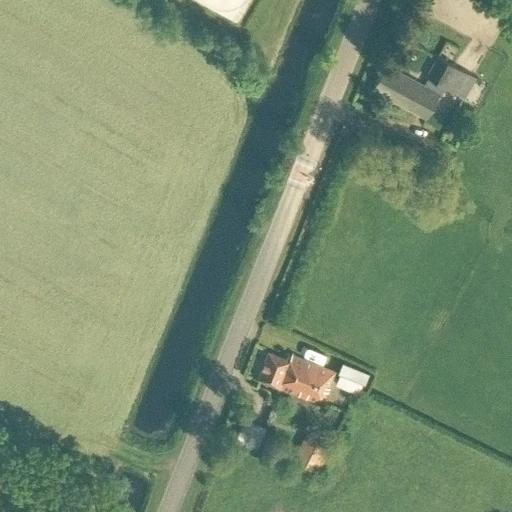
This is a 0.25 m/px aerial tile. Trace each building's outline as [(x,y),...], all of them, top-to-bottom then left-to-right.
[(428,76),(424,84),(390,66),(388,71),(385,69),(377,84),(380,86),(378,90),(426,116),(442,84),(465,96),(476,75),(437,54),(425,75),(428,76)] [(278,385),(320,401),(333,369),(291,352),(289,358),(267,350),(257,376),(278,385)] [(341,359),(336,370),(363,381),(368,370),(341,359)] [(213,422),(203,441),(224,452),(234,433),(213,422)] [(293,458),(316,469),(327,446),(304,435),(293,458)] [(272,445),(262,465),(284,475),(294,455),(272,445)]
